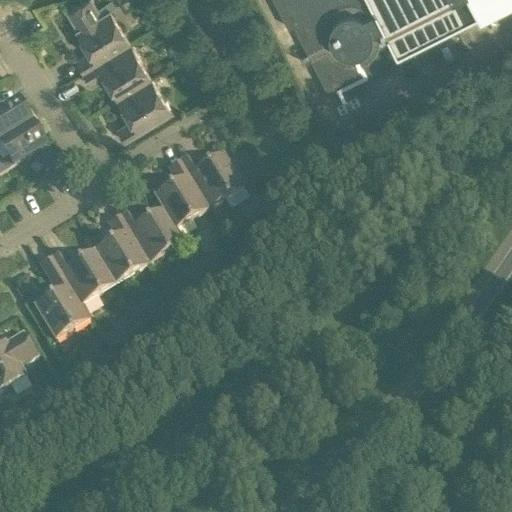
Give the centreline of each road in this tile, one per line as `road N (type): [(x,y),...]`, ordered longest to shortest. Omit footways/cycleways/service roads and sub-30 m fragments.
road 1 (primary): [(511,259),(358,459),(302,511)]
road 2 (residential): [(0,29),(108,181)]
road 3 (residential): [(108,181),(215,114)]
road 4 (residential): [(108,181),(0,246)]
